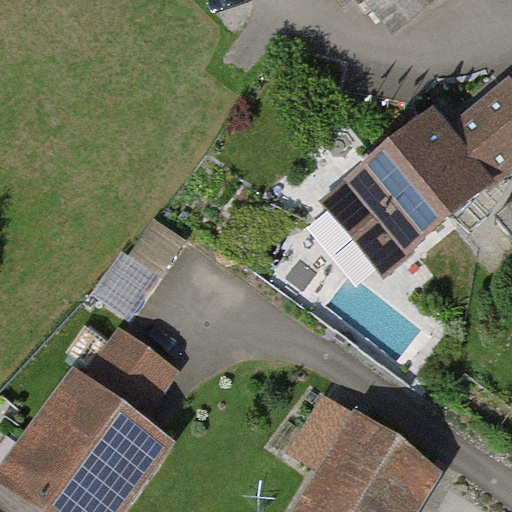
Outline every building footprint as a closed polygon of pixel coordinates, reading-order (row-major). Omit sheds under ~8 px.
[(344,0),(355,13),(372,0),(383,0),(408,33),(451,0),(344,0)] [(387,272),(511,167),(511,94),(494,73),(332,206),(387,272)] [(511,206),(494,222),(511,243),(511,206)] [(152,213),(103,297),(140,319),(189,235),(152,213)] [(183,374),(124,330),(0,497),(0,505),(9,511),(126,511),(172,451),(142,429),(183,374)] [(428,511),(452,471),(362,419),(307,511),(428,511)]
